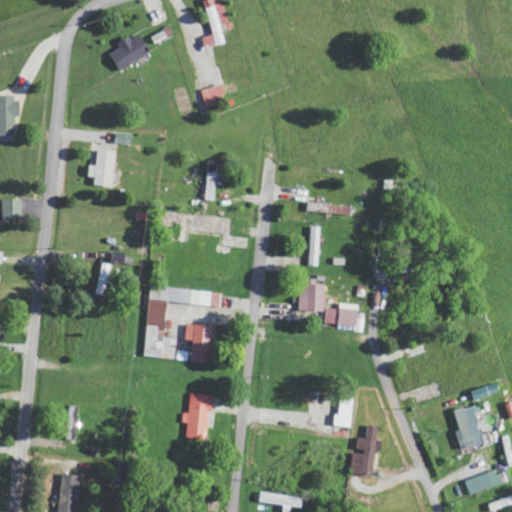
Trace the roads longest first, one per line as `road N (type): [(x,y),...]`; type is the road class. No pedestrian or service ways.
road 1 (residential): [(16,511),(68,41),(83,15),(121,0)]
road 2 (residential): [(233,511),(270,166)]
road 3 (residential): [(437,511),(383,377),(374,302)]
